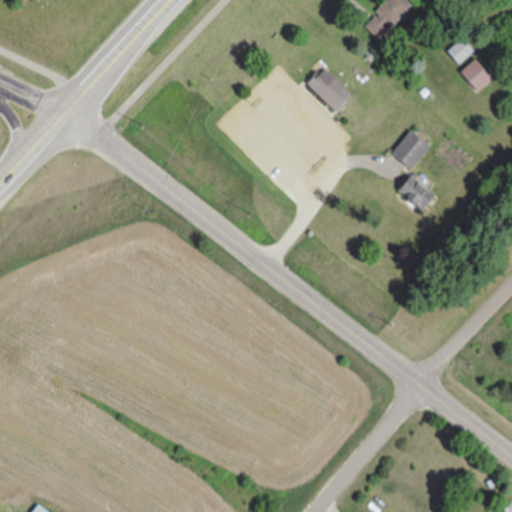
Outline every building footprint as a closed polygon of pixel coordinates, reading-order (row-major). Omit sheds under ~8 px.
[(384,0),(405,0),(410,5),(376,39),(361,23),(384,0)] [(459,38),(471,52),(454,66),(442,51),(459,38)] [(458,76),(469,65),(486,84),(475,94),(458,76)] [(321,68),(348,95),(330,114),(303,87),(321,68)] [(407,132),(425,151),(403,172),(385,154),(407,132)] [(409,174),(433,196),(417,212),(394,190),(409,174)]
